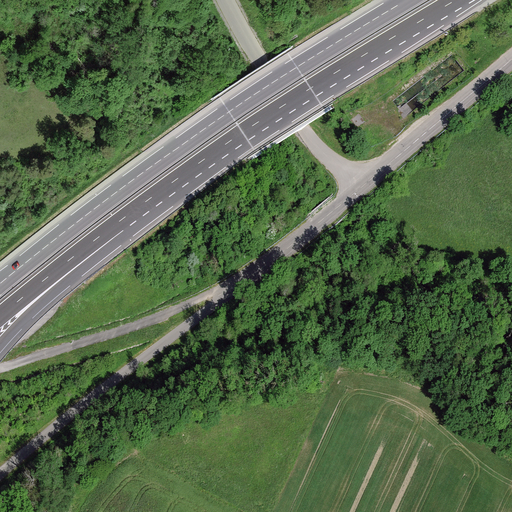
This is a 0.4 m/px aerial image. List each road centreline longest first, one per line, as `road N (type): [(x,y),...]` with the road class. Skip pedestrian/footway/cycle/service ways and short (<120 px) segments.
road 1 (trunk): [(407,0),(174,150),(0,283)]
road 2 (unclassified): [(374,176),(0,474)]
road 3 (trunk): [(116,226),(244,134),(461,0)]
road 4 (unclassified): [(228,0),(319,148),(345,168),(374,176)]
road 5 (unclassified): [(511,59),(374,176)]
road 6 (trunk): [(0,347),(116,226)]
road 7 (trunk): [(0,318),(116,226)]
